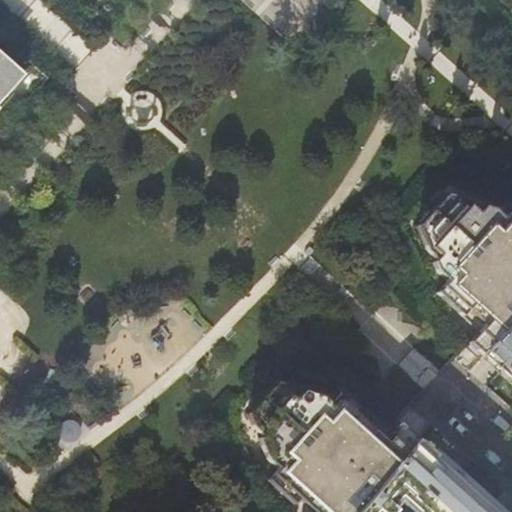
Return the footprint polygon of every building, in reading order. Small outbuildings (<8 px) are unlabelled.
[(0,95),(5,90),(10,95),(23,80),(19,76),(20,73),(3,58),(4,56),(0,52),(0,95)] [(484,355),(511,324),(511,212),(505,219),(495,210),(484,207),(480,210),(472,203),(447,195),(417,228),(427,251),(437,259),(433,263),(437,272),(448,282),(438,294),(481,332),(471,343),(476,348),(484,355)] [(511,324),(484,355),(511,379),(511,324)] [(356,511),(418,439),(404,427),(399,422),(383,439),(366,424),(371,418),(345,395),(335,406),(324,396),(303,390),(299,394),(291,386),(278,383),(248,416),(252,426),(263,435),(259,440),(267,460),(278,469),(267,481),(294,505),(299,500),(313,511),(356,511)] [(69,443),(79,428),(63,418),(53,434),(69,443)] [(499,511),(474,489),(418,439),(356,511),(499,511)]
